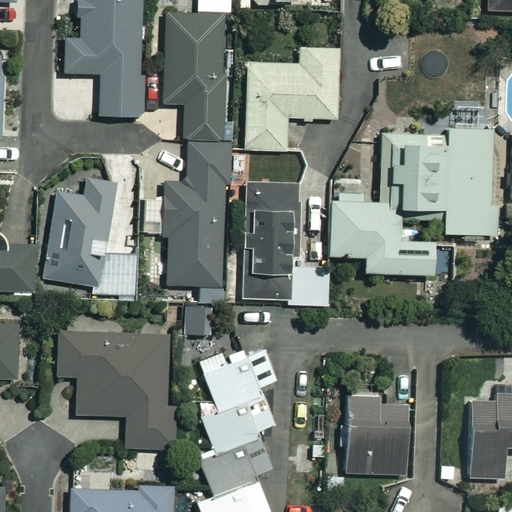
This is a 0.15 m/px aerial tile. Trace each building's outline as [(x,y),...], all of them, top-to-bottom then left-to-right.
[(135,0),(76,0),(75,40),(61,39),(60,72),(95,74),(94,115),(137,117),(139,76),(133,76),(135,0)] [(183,142),(220,141),(219,0),(197,0),(197,15),(160,15),(160,103),(183,103),(183,142)] [(511,0),(483,0),(484,12),(511,11),(511,0)] [(334,49),(296,48),(296,64),(243,63),(241,149),(282,150),(283,118),(332,119),(334,49)] [(438,134),(437,209),(437,234),(491,235),(491,204),(485,204),(486,129),(442,129),(442,134),(438,134)] [(395,209),(437,209),(438,134),(377,133),(376,204),(325,203),(324,256),(345,256),(345,273),(428,274),(429,242),(394,241),(395,209)] [(220,141),(183,142),(183,183),(160,183),(160,201),(142,201),(142,233),(165,233),(165,284),(176,284),(176,303),(220,303),(220,195),(225,195),(225,147),(220,148),(220,141)] [(110,183),(79,180),(77,195),(49,192),(41,281),(89,285),(88,292),(131,296),(135,257),(103,254),(110,183)] [(293,184),(240,184),(240,300),(282,300),(282,212),(293,212),(293,184)] [(0,244),(0,290),(29,290),(28,243),(0,244)] [(328,269),(288,267),(286,302),(326,304),(328,269)] [(13,325),(0,324),(0,378),(13,378),(13,325)] [(166,333),(54,333),(54,376),(73,376),(73,415),(121,415),(121,448),(165,448),(166,333)] [(212,410),(212,412),(260,395),(257,387),(274,381),(262,347),(221,361),(219,354),(195,362),(212,410)] [(260,395),(212,412),(197,417),(209,451),(256,435),(254,430),(270,425),(260,395)] [(511,398),(472,397),(469,479),(502,480),(503,448),(511,448),(511,398)] [(407,402),(349,400),(347,476),(405,478),(407,402)] [(256,435),(209,451),(195,456),(209,497),(255,482),(252,474),(267,468),(256,435)] [(260,511),(264,511),(255,482),(209,497),(194,502),(197,511),(260,511)] [(167,511),(167,489),(68,489),(68,511),(167,511)]
